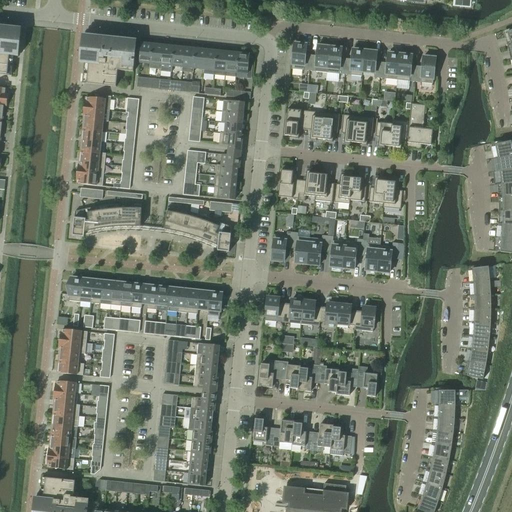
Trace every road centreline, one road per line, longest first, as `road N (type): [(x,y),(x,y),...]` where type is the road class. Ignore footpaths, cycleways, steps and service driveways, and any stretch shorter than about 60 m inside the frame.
road 1 (residential): [(503,121),(490,43),(283,23),(264,39)]
road 2 (residential): [(481,171),(261,150)]
road 3 (residential): [(264,39),(52,18)]
road 4 (residential): [(455,297),(247,277)]
road 5 (residential): [(419,418),(234,397)]
road 6 (residential): [(247,277),(261,150)]
road 7 (primary): [(511,395),(469,511)]
road 8 (residential): [(234,397),(247,277)]
